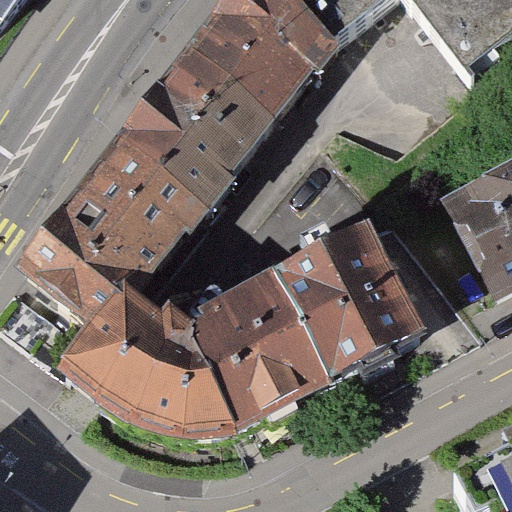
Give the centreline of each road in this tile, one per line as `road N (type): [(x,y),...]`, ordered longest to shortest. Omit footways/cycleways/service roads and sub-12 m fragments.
road 1 (residential): [(292,511),(511,394)]
road 2 (tertiary): [(139,0),(0,196)]
